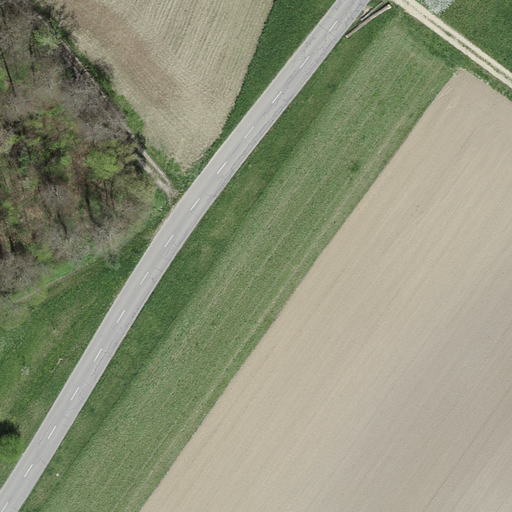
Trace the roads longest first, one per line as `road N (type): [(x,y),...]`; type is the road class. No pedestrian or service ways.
road 1 (tertiary): [(352,0),(181,226),(2,511)]
road 2 (track): [(132,141),(58,44),(8,0)]
